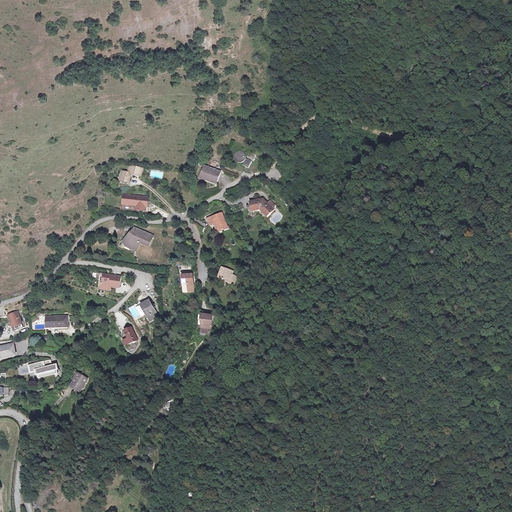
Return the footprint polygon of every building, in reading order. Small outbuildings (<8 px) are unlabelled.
[(234,155),(234,158),(235,161),(237,162),(240,163),(242,163),(244,161),(245,159),(246,157),(245,155),(245,154),(243,152),(240,151),(238,152),(236,153),(234,155)] [(249,168),(252,161),(247,159),(243,166),(249,168)] [(141,176),(143,169),(138,168),(130,166),(128,173),(123,172),(121,180),(129,182),(131,174),(141,176)] [(218,181),(221,172),(216,170),(214,170),(205,166),(200,178),(206,180),(207,177),(218,181)] [(148,207),(149,197),(124,195),(123,204),(137,206),(137,210),(145,211),(145,207),(148,207)] [(271,207),(268,204),(263,199),(251,203),(253,211),(262,209),(263,209),(265,211),(269,215),(273,210),(271,207)] [(228,228),(222,213),(214,217),(215,218),(212,219),(212,218),(208,219),(211,226),(214,224),(218,232),(228,228)] [(149,247),(153,236),(134,228),(134,230),(133,231),(132,231),(131,233),(133,235),(132,236),(130,235),(123,243),(127,245),(137,250),(140,243),(149,247)] [(237,277),(233,275),(234,272),(222,268),(219,276),(213,274),(212,278),(222,282),(223,280),(229,283),(234,285),(237,277)] [(120,288),(121,280),(112,279),(112,276),(104,275),(103,283),(102,283),(101,285),(102,286),(102,289),(110,290),(111,287),(120,288)] [(194,289),(193,275),(183,276),(184,290),(194,289)] [(154,309),(153,307),(149,300),(141,305),(143,310),(146,314),(151,321),(157,317),(157,315),(156,313),(154,309)] [(24,328),(18,312),(9,316),(15,331),(24,328)] [(212,330),(213,314),(210,314),(208,316),(202,315),(202,321),(203,321),(203,326),(207,327),(207,329),(212,330)] [(68,327),(68,317),(50,317),(50,320),(46,320),(46,328),(68,327)] [(138,340),(132,328),(125,331),(127,335),(125,336),(127,340),(124,341),(126,346),(138,340)] [(0,358),(16,355),(14,345),(0,347),(0,358)] [(57,374),(55,365),(52,366),(51,366),(50,360),(37,363),(29,365),(31,373),(37,372),(38,371),(40,378),(57,374)] [(81,391),(88,379),(78,374),(75,380),(71,387),(73,388),(76,389),(76,388),(81,391)] [(9,395),(9,387),(0,387),(0,396),(4,396),(4,395),(9,395)] [(40,429),(47,425),(43,419),(33,425),(40,429)]
